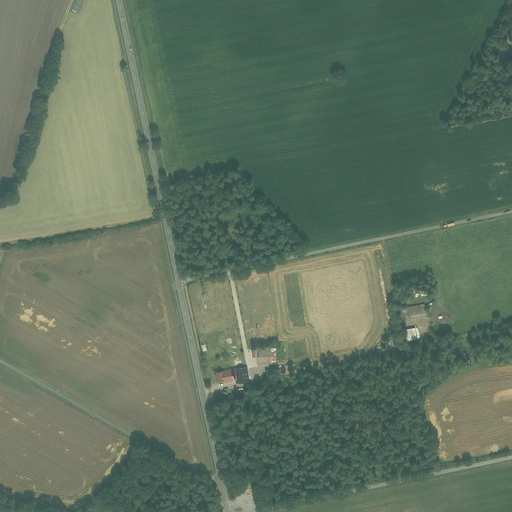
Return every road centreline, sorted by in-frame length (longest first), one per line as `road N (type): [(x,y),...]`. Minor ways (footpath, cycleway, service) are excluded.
road 1 (unclassified): [(511,208),(177,281)]
road 2 (tertiary): [(117,0),(177,281)]
road 3 (residential): [(257,511),(511,456)]
road 4 (tertiary): [(177,281),(226,511)]
